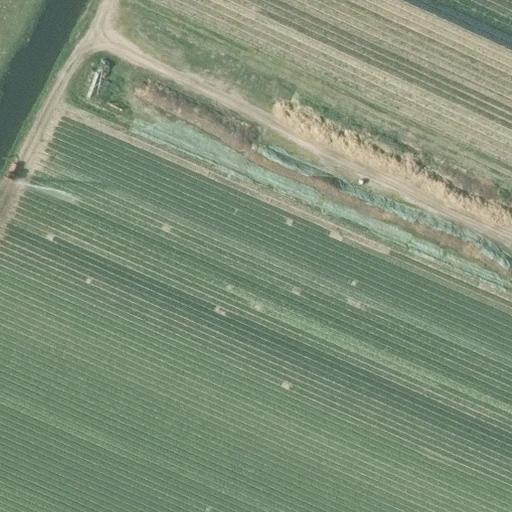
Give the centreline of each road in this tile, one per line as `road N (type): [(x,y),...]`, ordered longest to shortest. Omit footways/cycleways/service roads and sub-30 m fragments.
road 1 (track): [(92,31),(511,234)]
road 2 (track): [(107,0),(0,203)]
